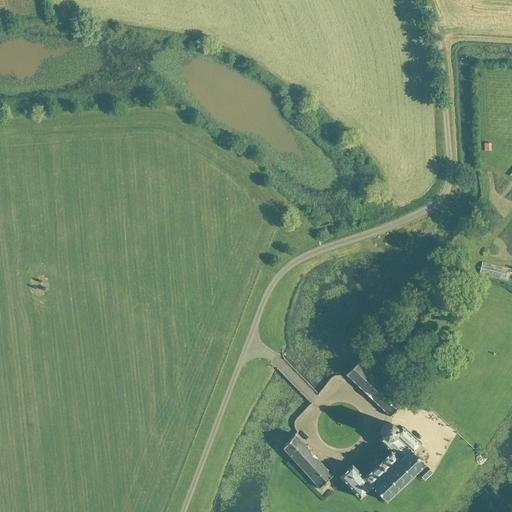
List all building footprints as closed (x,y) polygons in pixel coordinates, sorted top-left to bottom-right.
[(478,273),(508,280),(510,268),(481,262),(478,273)] [(367,349),(376,357),(391,342),(382,333),(367,349)] [(362,358),(346,374),(390,416),(402,404),(387,390),(391,386),(362,358)] [(402,427),(400,429),(396,433),(395,426),(390,422),(384,423),(379,429),(380,435),(382,436),(378,439),(390,452),(364,477),(352,465),(339,476),(359,498),(372,486),(385,500),(416,472),(423,479),(431,471),(415,454),(417,451),(415,449),(420,444),(402,427)] [(291,456),(319,488),(333,476),(295,434),(282,446),(291,456)]
